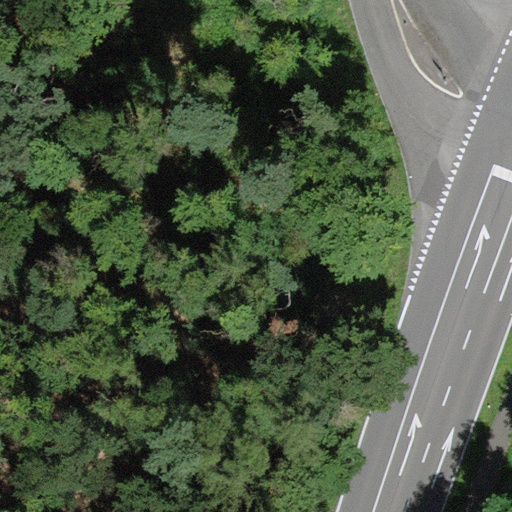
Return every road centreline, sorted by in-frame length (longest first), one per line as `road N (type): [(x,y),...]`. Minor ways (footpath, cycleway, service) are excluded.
road 1 (primary): [(511,160),(394,511)]
road 2 (tertiary): [(511,120),(457,92),(414,39),(399,0)]
